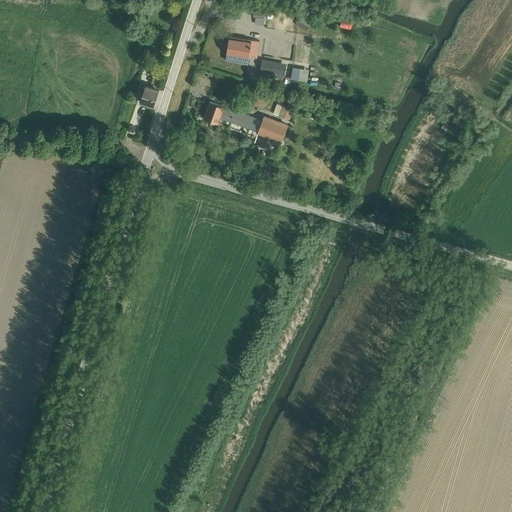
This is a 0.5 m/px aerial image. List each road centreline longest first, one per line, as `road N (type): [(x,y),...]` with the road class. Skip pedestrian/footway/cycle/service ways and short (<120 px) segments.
road 1 (unclassified): [(511,265),(168,171)]
road 2 (track): [(168,171),(67,511)]
road 3 (tertiary): [(42,511),(140,182)]
road 4 (tertiary): [(154,138),(197,0)]
